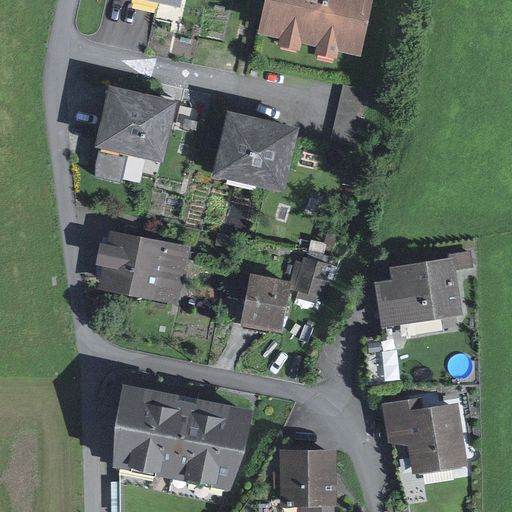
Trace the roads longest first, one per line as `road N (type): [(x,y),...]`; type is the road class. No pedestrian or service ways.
road 1 (unclassified): [(70,0),(51,88),(92,355)]
road 2 (residential): [(92,355),(311,399),(354,443),(376,511)]
road 3 (unclassified): [(92,355),(94,511)]
